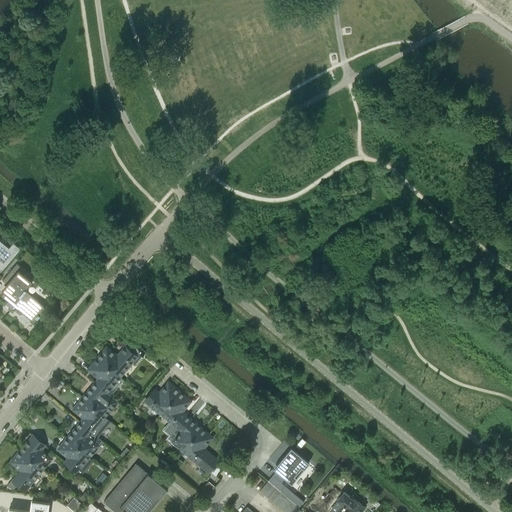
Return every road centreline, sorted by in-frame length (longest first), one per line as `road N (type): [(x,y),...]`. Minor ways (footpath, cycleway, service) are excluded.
road 1 (residential): [(495,511),(179,249),(159,241)]
road 2 (residential): [(205,511),(250,458),(256,435),(177,367)]
road 3 (unknown): [(372,161),(418,213),(511,289)]
road 4 (residential): [(105,294),(0,202)]
